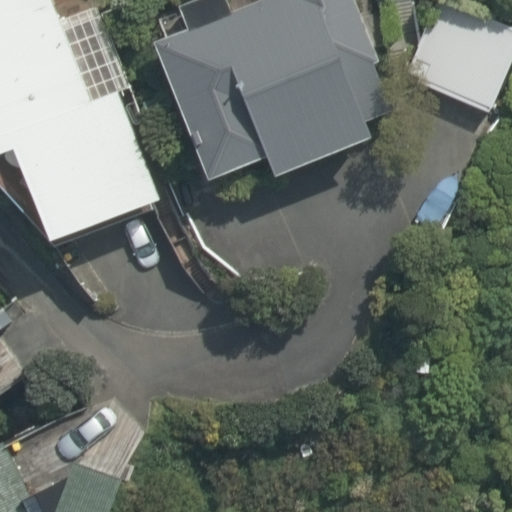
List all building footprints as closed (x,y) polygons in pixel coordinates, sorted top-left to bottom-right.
[(0,0),(0,179),(13,173),(56,265),(166,214),(118,109),(141,98),(95,0),(0,0)] [(376,125),(410,113),(367,0),(281,0),(283,3),(155,50),(209,195),(267,173),(273,191),(384,149),(376,125)] [(511,27),(467,0),(444,0),(404,67),(490,120),(511,83),(511,27)] [(24,511),(0,465),(0,511),(24,511)] [(128,511),(134,492),(79,475),(68,511),(128,511)]
